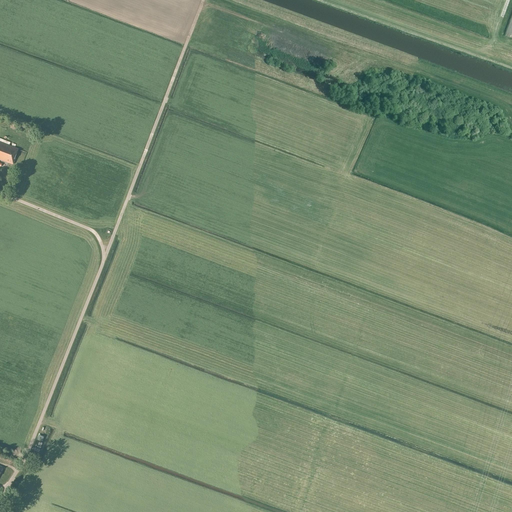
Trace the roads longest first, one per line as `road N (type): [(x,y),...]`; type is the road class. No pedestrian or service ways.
road 1 (unclassified): [(0,501),(56,385),(102,250),(90,231),(0,193)]
road 2 (track): [(101,259),(202,0)]
